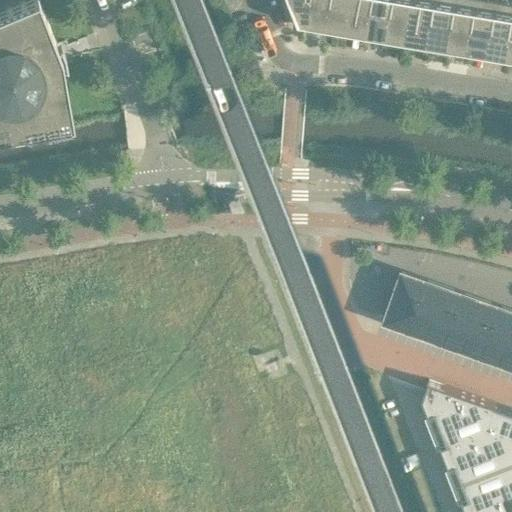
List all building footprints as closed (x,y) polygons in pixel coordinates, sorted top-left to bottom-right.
[(67,61),(66,56),(60,37),(58,31),(57,31),(45,0),(2,0),(0,1),(0,121),(74,109),(66,61),(67,61)] [(305,26),(308,0),(290,0),(297,18),(300,26),(305,26)] [(308,0),(305,26),(325,30),(329,0),(308,0)] [(329,0),(325,30),(344,33),(349,0),(329,0)] [(371,0),(349,0),(344,33),(365,36),(371,0)] [(371,0),(365,36),(385,40),(391,0),(371,0)] [(412,0),(391,0),(385,40),(386,40),(387,38),(406,41),(412,0)] [(412,0),(406,41),(426,45),(433,0),(412,0)] [(453,0),(433,0),(426,45),(446,48),(453,0)] [(453,0),(446,48),(466,51),(474,0),(453,0)] [(495,0),(492,0),(474,0),(466,51),(486,55),(495,0)] [(486,55),(506,58),(511,22),(511,3),(495,0),(486,55)] [(511,308),(406,271),(401,283),(398,282),(385,317),(511,361),(511,308)] [(511,511),(511,409),(495,403),(496,402),(428,378),(422,396),(428,412),(434,410),(446,441),(442,443),(441,441),(440,442),(449,466),(451,465),(450,464),(455,462),(461,478),(468,495),(463,497),(462,495),(461,495),(467,511),(511,511)]
